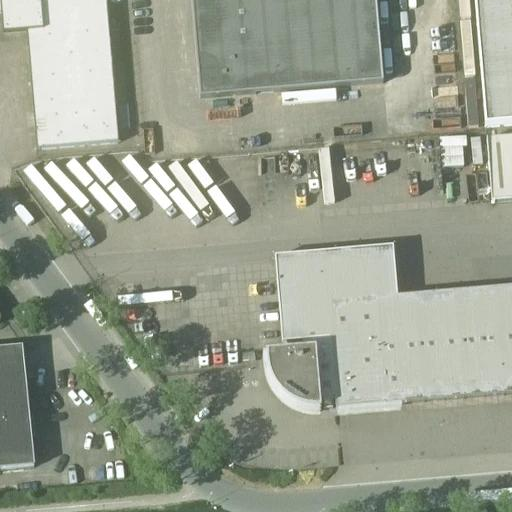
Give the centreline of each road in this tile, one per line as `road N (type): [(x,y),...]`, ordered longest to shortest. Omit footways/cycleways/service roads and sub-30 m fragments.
road 1 (unclassified): [(511,489),(270,511),(207,492),(0,231)]
road 2 (unknown): [(164,0),(174,105),(193,123),(414,109)]
